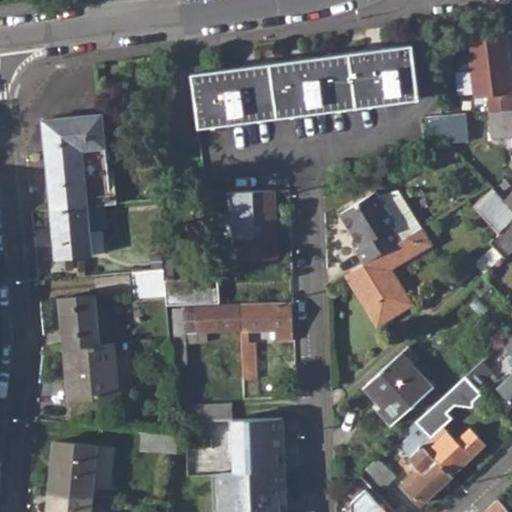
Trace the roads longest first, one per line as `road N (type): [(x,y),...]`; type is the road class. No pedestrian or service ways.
road 1 (residential): [(0,143),(22,341),(2,511)]
road 2 (residential): [(301,191),(317,511)]
road 3 (residential): [(300,0),(0,40)]
